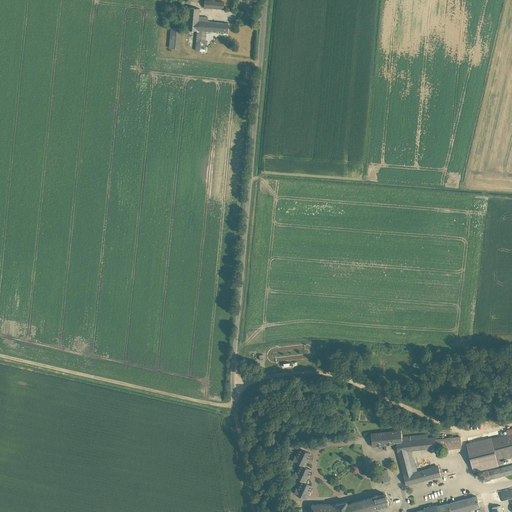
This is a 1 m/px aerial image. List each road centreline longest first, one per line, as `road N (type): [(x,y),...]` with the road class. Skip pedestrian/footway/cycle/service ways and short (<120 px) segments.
road 1 (unclassified): [(265,0),(232,376),(253,511)]
road 2 (track): [(0,355),(233,404)]
